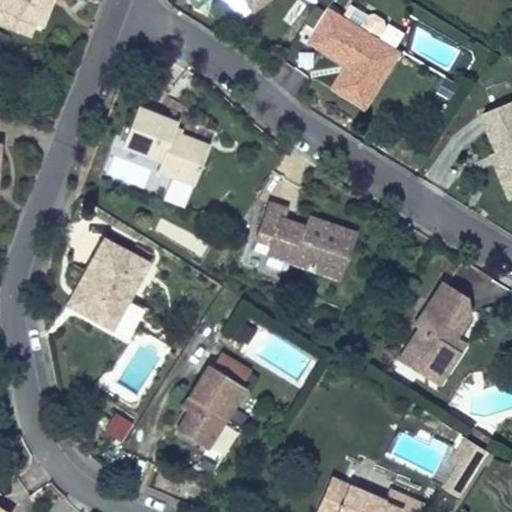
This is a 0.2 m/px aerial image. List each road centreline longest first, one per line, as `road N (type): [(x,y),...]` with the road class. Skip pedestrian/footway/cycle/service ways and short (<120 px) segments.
road 1 (residential): [(132,511),(68,478),(36,424),(10,322),(14,281),(123,2)]
road 2 (residential): [(123,2),(247,93),(511,264)]
